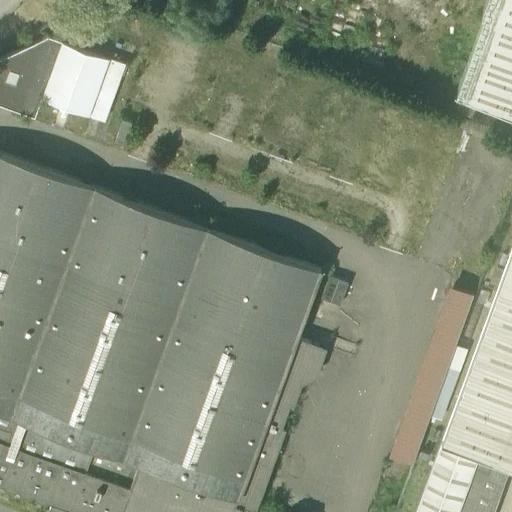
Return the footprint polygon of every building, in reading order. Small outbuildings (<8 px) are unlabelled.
[(511,0),(488,0),(458,90),(511,108),(511,248),(469,367),(443,437),(511,462),(511,0)] [(0,102),(35,115),(40,98),(106,119),(130,50),(122,47),(118,58),(49,34),(0,56),(0,102)] [(0,484),(52,503),(50,507),(63,511),(67,511),(68,509),(76,511),(239,511),(242,504),(259,510),(286,426),(282,425),(289,404),(293,406),(303,381),(317,374),(327,346),(300,336),(325,268),(0,150),(0,484)] [(348,279),(329,272),(321,295),(340,302),(348,279)] [(450,280),(395,453),(417,460),(433,412),(446,416),(469,344),(460,341),(477,289),(450,280)] [(493,511),(511,462),(443,437),(415,511),(493,511)]
